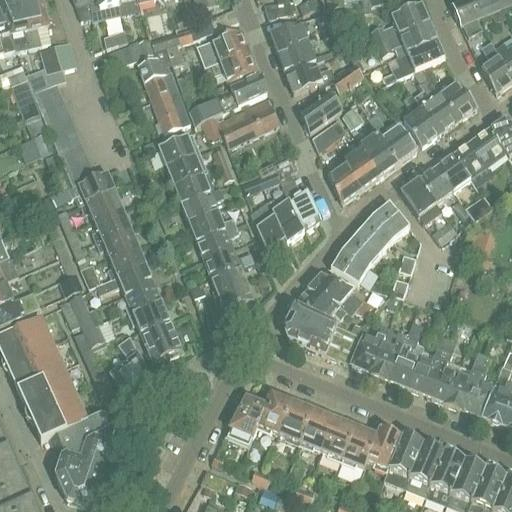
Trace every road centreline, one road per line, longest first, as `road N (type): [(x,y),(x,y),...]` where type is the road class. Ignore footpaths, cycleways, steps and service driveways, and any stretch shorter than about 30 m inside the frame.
road 1 (residential): [(511,462),(239,357)]
road 2 (residential): [(337,238),(241,0)]
road 3 (residential): [(337,238),(484,119)]
road 4 (residential): [(132,168),(61,0)]
road 5 (residential): [(159,511),(239,357)]
road 6 (residential): [(239,357),(337,238)]
road 7 (residential): [(58,511),(0,388)]
road 8 (residential): [(484,119),(433,0)]
